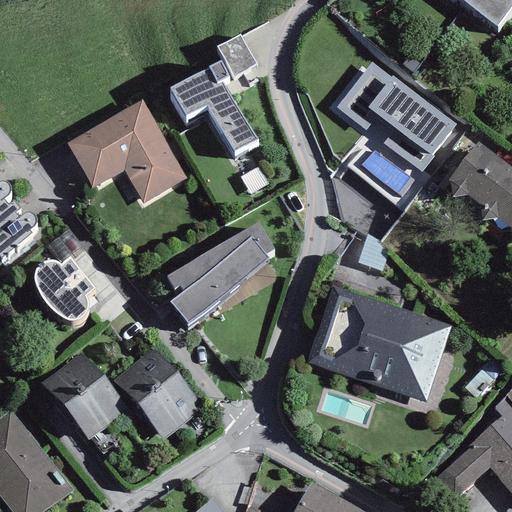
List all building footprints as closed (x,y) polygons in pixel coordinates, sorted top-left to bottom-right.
[(511,0),(446,0),(497,39),(511,18),(511,0)] [(241,38),(217,52),(234,80),(257,67),(241,38)] [(220,66),(171,94),(186,120),(208,108),(235,154),(256,142),(222,85),(229,81),(220,66)] [(450,129),(371,71),(344,108),(375,130),(345,170),(405,214),(435,172),(424,164),(450,129)] [(195,187),(148,110),(75,154),(101,197),(130,180),(151,214),(195,187)] [(511,182),(477,157),(447,197),(511,243),(511,182)] [(0,260),(0,261),(31,235),(29,234),(35,229),(36,225),(36,221),(34,219),(31,217),(28,216),(24,217),(19,221),(16,217),(21,213),(14,205),(9,209),(3,202),(9,198),(11,194),(10,191),(9,188),(5,185),(2,185),(0,185),(0,260)] [(258,226),(167,281),(174,294),(178,290),(183,297),(170,307),(188,331),(270,262),(266,258),(273,254),(258,226)] [(362,272),(383,278),(392,250),(371,243),(362,272)] [(94,292),(70,263),(62,270),(56,267),(51,266),(45,267),(40,270),(36,274),(34,280),(36,289),(40,297),(45,307),(53,315),(61,320),(70,324),(76,324),(82,321),(85,317),(87,312),(88,306),(85,299),(94,292)] [(451,328),(334,293),(311,368),(428,403),(451,328)] [(199,410),(155,354),(117,384),(161,440),(199,410)] [(125,412),(81,357),(43,387),(87,442),(125,412)] [(468,448),(511,492),(511,409),(509,407),(468,448)] [(11,416),(0,423),(0,496),(11,511),(40,511),(67,494),(11,416)] [(359,511),(311,485),(296,511),(359,511)]
